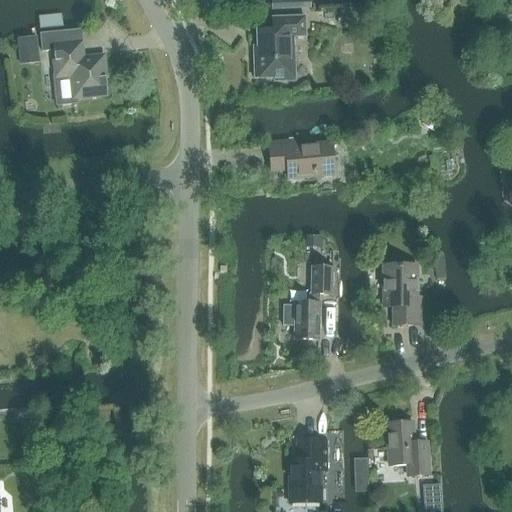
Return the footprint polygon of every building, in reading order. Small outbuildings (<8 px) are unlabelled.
[(310,9),(310,0),(271,0),(272,10),(310,9)] [(341,29),(370,28),(370,8),(340,9),(341,29)] [(61,15),(38,17),(39,28),(62,26),(61,15)] [(290,62),(289,38),(305,37),(304,18),(272,19),(272,31),(257,32),(257,59),(254,59),(255,80),(274,79),(274,83),(294,82),(294,62),(290,62)] [(65,46),(64,33),(40,35),(41,53),(53,52),(56,77),(54,78),(57,106),(75,104),(75,99),(107,96),(103,58),(82,60),(81,44),(65,46)] [(37,38),(19,39),(20,57),(38,55),(37,38)] [(431,112),(423,126),(434,132),(442,119),(431,112)] [(295,148),(294,142),(268,144),(271,173),(287,171),(288,180),(334,176),(331,144),(295,148)] [(305,237),(305,248),(318,248),(319,238),(305,237)] [(425,245),(416,245),(416,254),(425,254),(425,245)] [(417,299),(416,267),(383,267),(383,301),(392,301),(393,327),(423,327),(423,299),(417,299)] [(331,297),(332,268),(311,268),(310,305),(295,304),(295,307),(283,307),(282,327),(294,327),(294,341),(318,342),(319,296),(331,297)] [(413,445),(412,424),(386,426),(389,468),(407,467),(407,478),(428,477),(427,444),(413,445)] [(289,505),(321,504),(321,472),(326,472),(326,442),(297,442),(297,463),(288,463),(289,505)] [(66,464),(50,465),(51,472),(55,475),(63,475),(67,471),(66,464)] [(439,487),(424,487),(425,497),(439,497),(439,487)]
